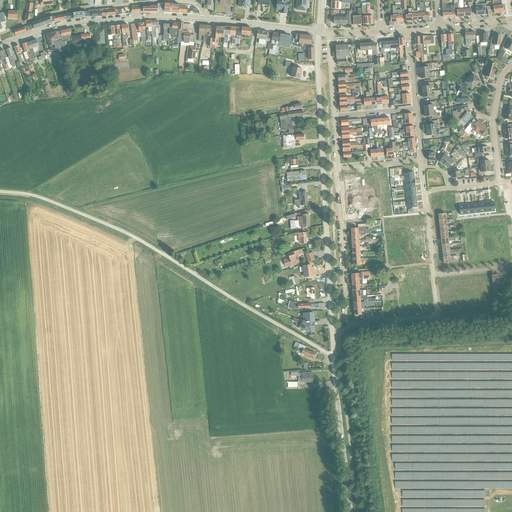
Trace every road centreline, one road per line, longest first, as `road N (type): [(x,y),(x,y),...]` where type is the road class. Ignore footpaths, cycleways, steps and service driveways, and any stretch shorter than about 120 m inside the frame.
road 1 (unclassified): [(333,356),(114,227),(37,196),(0,191)]
road 2 (residential): [(332,335),(318,31)]
road 3 (unclassified): [(0,34),(58,12),(157,1),(194,3),(203,18)]
road 4 (tertiary): [(203,18),(79,22),(0,46)]
road 5 (residential): [(350,325),(337,168)]
road 6 (residential): [(350,511),(333,356)]
road 7 (residential): [(350,325),(437,318),(432,275)]
